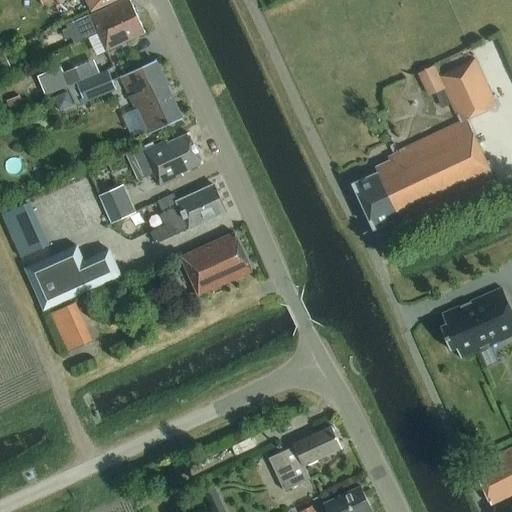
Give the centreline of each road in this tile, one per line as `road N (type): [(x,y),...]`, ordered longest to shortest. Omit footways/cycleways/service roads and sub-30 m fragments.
road 1 (residential): [(487,511),(247,0)]
road 2 (tertiary): [(322,359),(154,0)]
road 3 (unclassified): [(0,509),(322,359)]
road 4 (tertiary): [(398,511),(322,359)]
road 5 (track): [(371,251),(511,185)]
